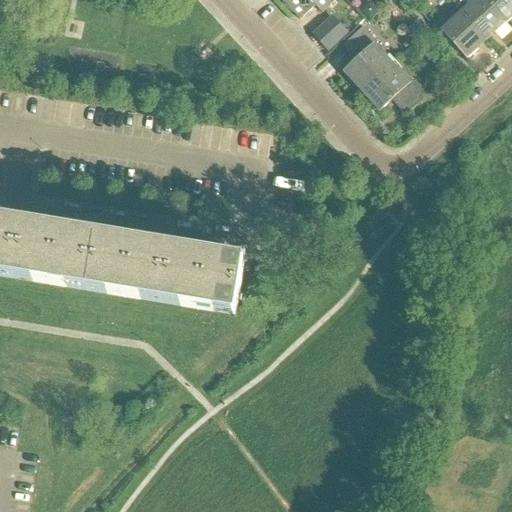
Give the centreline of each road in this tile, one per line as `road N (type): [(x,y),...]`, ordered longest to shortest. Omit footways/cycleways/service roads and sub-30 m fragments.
road 1 (residential): [(25,133),(241,173),(235,220),(22,186)]
road 2 (unclassified): [(225,0),(382,166),(418,159),(511,73)]
